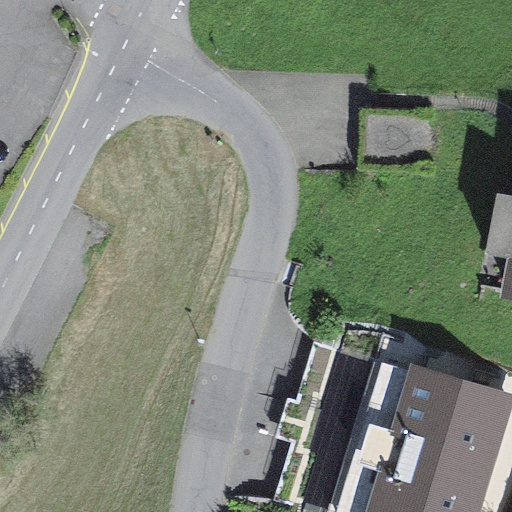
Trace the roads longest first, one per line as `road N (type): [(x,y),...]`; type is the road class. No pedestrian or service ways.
road 1 (residential): [(130,49),(220,103),(253,136),(267,197),(211,409),(193,511)]
road 2 (unclassified): [(0,300),(130,49)]
